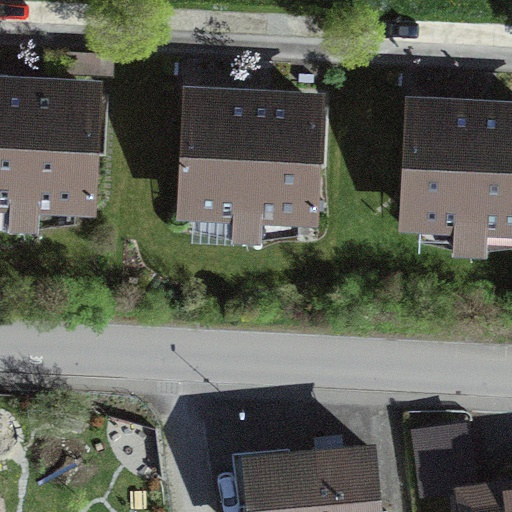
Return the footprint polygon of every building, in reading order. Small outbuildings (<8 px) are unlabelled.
[(0,194),(12,195),(10,226),(35,227),(37,196),(86,199),(91,92),(0,87),(0,194)] [(235,206),(233,237),(259,239),(260,208),(309,210),(315,103),(191,97),(186,204),(235,206)] [(458,217),(457,248),(482,250),(483,219),(511,220),(511,112),(414,108),(409,215),(458,217)] [(456,475),(452,451),(476,448),(470,404),(410,412),(419,480),(456,475)] [(377,511),(372,450),(246,462),(251,511),(377,511)] [(511,511),(511,485),(466,491),(469,511),(511,511)]
